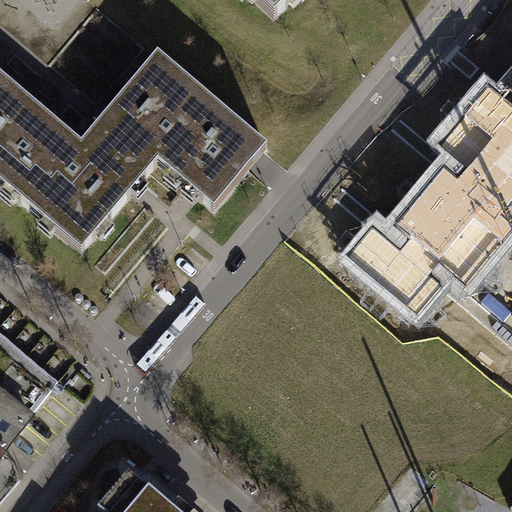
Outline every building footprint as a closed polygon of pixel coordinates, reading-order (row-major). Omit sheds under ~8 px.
[(253,0),(275,20),(295,0),(253,0)] [(0,185),(82,255),(158,165),(215,213),(268,150),(159,58),(82,147),(48,119),(0,78),(0,185)] [(465,291),(511,234),(511,75),(493,98),(481,88),(431,146),(443,157),(375,237),(367,230),(342,260),(350,267),(412,319),(448,277),(465,291)] [(0,359),(12,345),(0,334),(0,359)] [(0,389),(27,357),(12,345),(0,359),(0,389)] [(0,394),(14,405),(43,371),(27,357),(0,389),(0,394)] [(29,418),(58,384),(43,371),(14,405),(29,418)] [(0,453),(29,418),(14,405),(0,394),(0,453)] [(176,511),(173,511),(131,477),(101,511),(188,511),(181,506),(176,511)]
